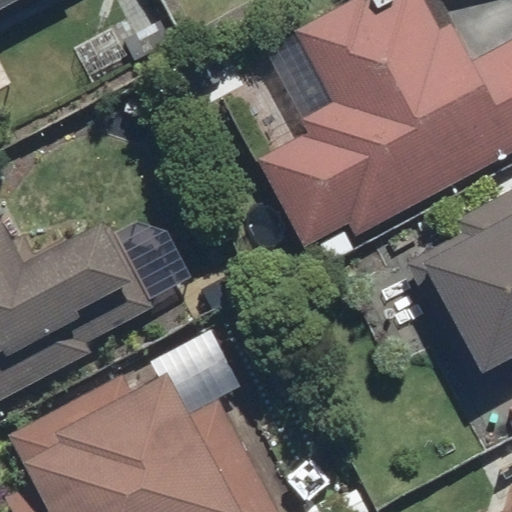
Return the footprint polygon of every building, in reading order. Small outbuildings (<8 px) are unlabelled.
[(0,0),(0,32),(62,0),(0,0)] [(348,242),(511,152),(511,40),(466,65),(445,27),(435,33),(417,0),(365,0),(361,3),(359,0),(349,0),(255,52),(300,134),(247,163),(296,251),(340,227),(348,242)] [(454,235),(400,265),(472,397),(511,375),(511,185),(447,221),(454,235)] [(0,401),(154,320),(100,221),(32,257),(0,196),(0,401)] [(207,329),(0,435),(0,442),(23,487),(0,498),(0,500),(6,511),(275,511),(216,397),(237,387),(207,329)]
